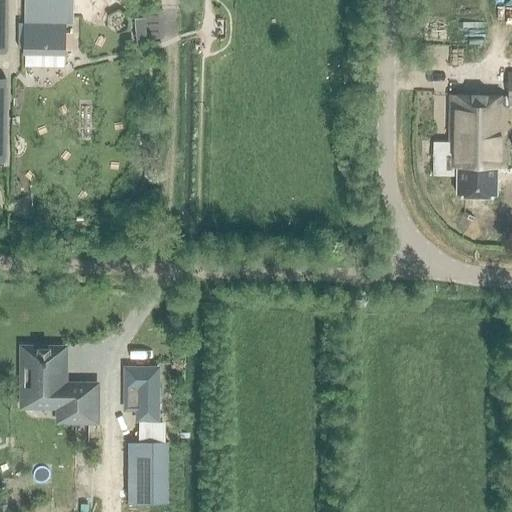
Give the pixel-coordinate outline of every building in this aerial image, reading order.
[(66,14),(40,13),(40,25),(26,25),(26,55),(66,56),(66,14)] [(134,19),(136,46),(147,45),(145,18),(134,19)] [(503,168),(504,99),(450,98),(449,153),(433,153),(433,177),(457,177),(456,194),(496,195),(496,168),(503,168)] [(22,405),(42,405),(59,405),(59,419),(94,419),(95,385),(62,385),(63,348),(43,348),(40,345),(29,345),(26,348),(23,348),(22,405)] [(138,418),(155,418),(155,369),(127,369),(127,393),(123,393),(123,407),(138,407),(138,418)] [(145,442),(145,503),(168,503),(168,442),(145,442)]
